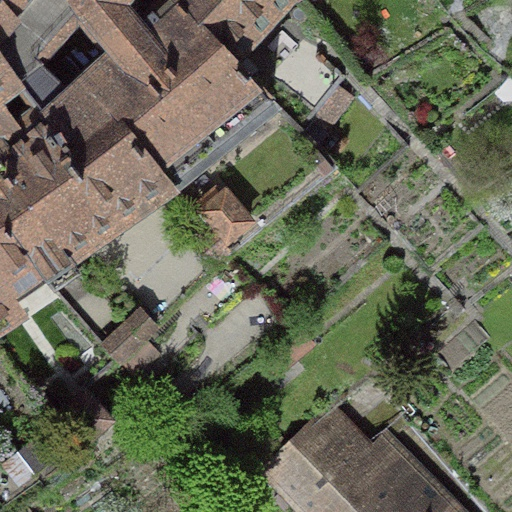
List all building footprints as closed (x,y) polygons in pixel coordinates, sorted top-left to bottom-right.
[(117,118),(168,181),(169,182),(272,98),(229,53),(227,54),(175,0),(0,0),(0,58),(70,155),(117,118)] [(175,0),(227,54),(229,53),(276,0),(175,0)] [(0,162),(2,165),(67,251),(168,181),(117,118),(70,155),(0,58),(0,162)] [(325,173),(335,164),(320,149),(310,158),(325,173)] [(2,165),(0,162),(0,217),(36,265),(53,289),(78,272),(64,252),(67,251),(2,165)] [(224,243),(250,221),(226,193),(199,215),(211,228),(224,243)] [(0,217),(0,285),(15,306),(17,304),(1,283),(29,264),(32,268),(36,265),(0,217)] [(191,246),(209,268),(229,249),(224,243),(211,228),(191,246)] [(0,315),(15,306),(0,285),(0,315)] [(144,337),(155,326),(140,311),(130,320),(144,337)] [(85,390),(58,415),(85,443),(111,419),(85,390)] [(322,419),(265,469),(303,511),(464,511),(390,436),(374,451),(335,412),(325,421),(322,419)] [(22,443),(5,456),(22,479),(39,466),(22,443)]
